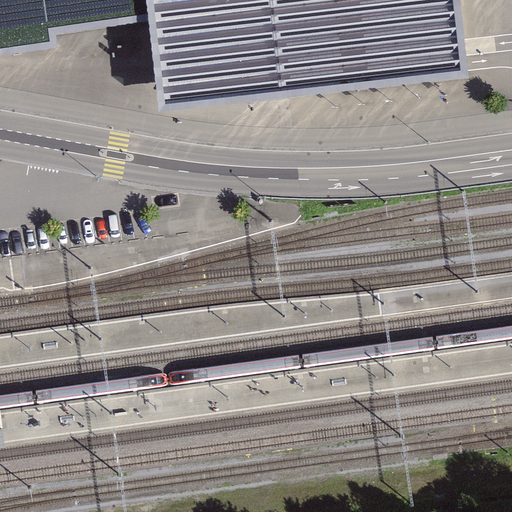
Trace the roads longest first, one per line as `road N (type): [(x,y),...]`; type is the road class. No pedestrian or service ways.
road 1 (primary): [(511,142),(367,159),(250,159),(0,120)]
road 2 (primary): [(0,148),(243,186),(372,187),(511,171)]
